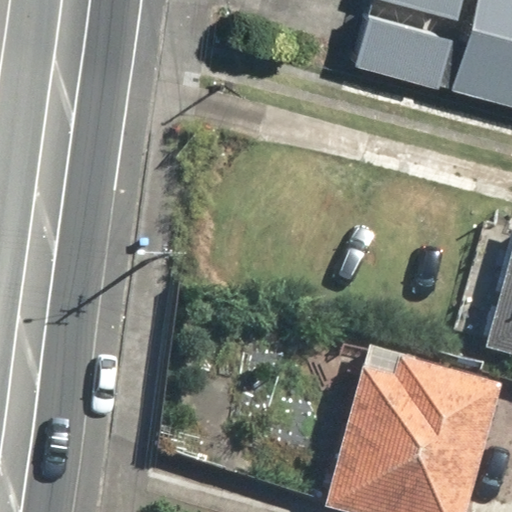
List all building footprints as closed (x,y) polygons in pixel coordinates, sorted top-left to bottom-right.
[(450,0),(361,0),(446,19),(450,0)] [(511,0),(460,0),(435,91),(511,111),(511,0)] [(439,35),(357,16),(345,68),(427,86),(439,35)] [(511,229),(500,227),(464,357),(511,370),(511,229)] [(491,511),(511,435),(511,413),(481,405),(487,385),(311,338),(295,398),(328,407),(299,511),(491,511)]
